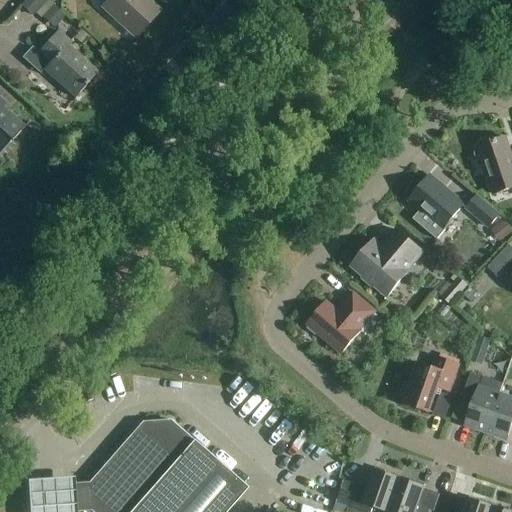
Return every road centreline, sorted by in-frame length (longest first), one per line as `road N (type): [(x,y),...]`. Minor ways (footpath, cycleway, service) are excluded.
road 1 (residential): [(511,477),(375,426),(279,343),(272,322),(281,301),(441,114),(511,97)]
road 2 (secondary): [(0,410),(356,0)]
